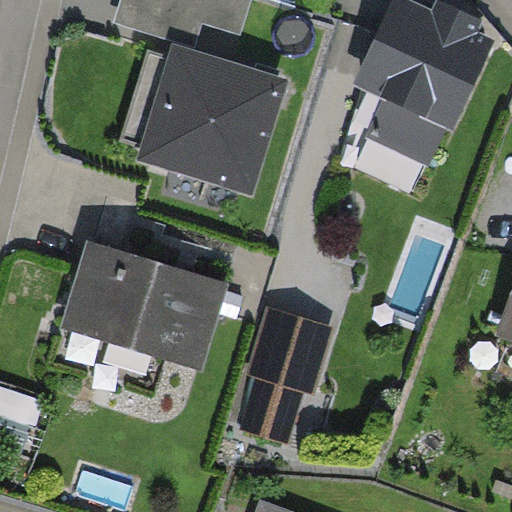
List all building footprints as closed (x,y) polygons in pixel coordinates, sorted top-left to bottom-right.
[(486,24),(425,0),(393,0),(361,82),(450,117),(486,24)] [(283,69),(175,36),(140,146),(249,179),(283,69)] [(223,272),(92,236),(69,321),(200,356),(223,272)] [(511,300),(503,326),(511,329),(511,300)] [(333,324),(277,305),(237,421),(293,440),(333,324)]
